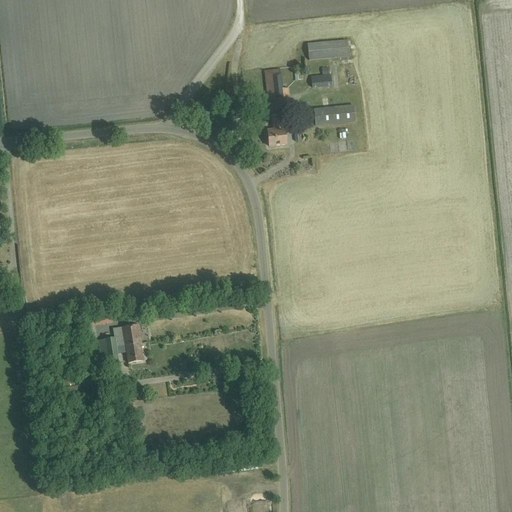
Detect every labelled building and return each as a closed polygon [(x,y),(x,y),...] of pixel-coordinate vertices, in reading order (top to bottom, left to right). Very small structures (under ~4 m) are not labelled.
[(308,61),(348,57),(347,41),(307,44),(308,61)] [(267,100),(289,98),(288,89),(281,89),(278,69),(264,71),(267,100)] [(312,89),(332,87),(331,75),(311,77),(312,89)] [(315,127),(355,123),(353,105),(313,110),(315,127)] [(268,147),(286,145),(284,131),(282,131),(281,116),(271,117),(273,129),(267,131),(268,147)] [(112,323),(110,315),(93,318),(94,326),(112,323)] [(123,347),(140,344),(142,344),(139,325),(113,329),(114,339),(115,338),(115,340),(122,338),(123,347)] [(77,331),(66,332),(68,344),(78,343),(77,331)] [(123,347),(122,338),(115,340),(115,338),(114,339),(98,341),(102,366),(119,364),(117,354),(126,353),(128,364),(143,361),(140,344),(123,347)] [(75,377),(76,388),(102,385),(100,373),(75,377)]
